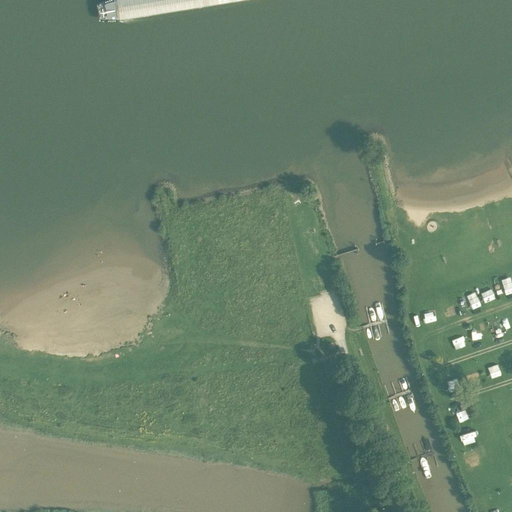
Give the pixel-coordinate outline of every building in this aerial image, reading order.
[(470,311),(471,290),(461,290),(460,311),(470,311)] [(451,316),(446,296),(436,298),(441,318),(451,316)] [(432,329),(438,322),(422,307),(416,314),(432,329)] [(442,353),(449,352),(445,335),(438,337),(442,353)] [(437,339),(430,342),(434,353),(441,351),(437,339)] [(476,373),(474,362),(463,364),(464,374),(476,373)] [(479,414),(493,409),(489,398),(475,403),(479,414)] [(505,489),(511,487),(511,469),(501,472),(505,489)] [(481,493),(478,503),(495,508),(498,498),(481,493)]
